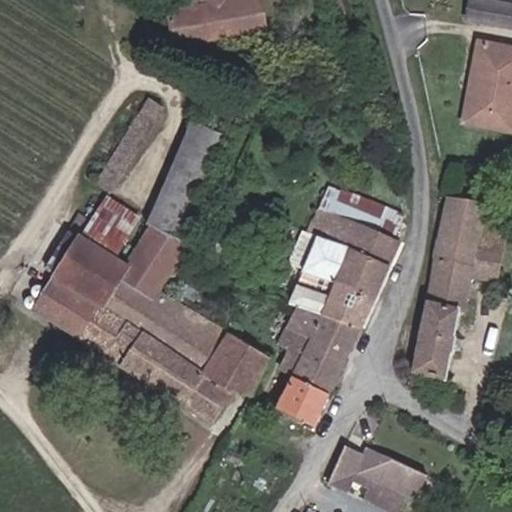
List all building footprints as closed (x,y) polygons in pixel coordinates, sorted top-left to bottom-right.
[(191,44),(280,28),(274,0),(210,0),(211,3),(184,8),(191,44)] [(511,0),(475,0),(467,26),(511,39),(511,0)] [(460,133),(506,146),(511,128),(511,65),(484,57),(460,133)] [(95,185),(109,194),(165,111),(151,103),(95,185)] [(185,245),(173,239),(221,137),(192,124),(144,227),(152,232),(130,275),(163,293),(185,245)] [(301,302),(361,324),(397,250),(404,235),(398,233),(408,210),(335,180),(320,212),(330,216),(307,264),(290,298),(301,302)] [(118,243),(133,218),(96,196),(85,216),(81,223),(118,243)] [(476,278),(500,282),(511,219),(511,206),(483,201),(481,210),(447,204),(412,383),(443,405),(463,309),(470,310),(476,278)] [(37,267),(51,275),(81,223),(85,216),(70,209),(37,267)] [(296,260),(307,264),(330,216),(320,212),(296,260)] [(78,347),(83,340),(124,272),(108,263),(118,243),(81,223),(51,275),(27,316),(78,347)] [(256,391),(272,358),(162,294),(163,293),(130,275),(124,272),(83,340),(213,422),(234,390),(256,391)] [(297,370),(331,387),(361,324),(301,302),(283,338),(306,350),(297,370)] [(313,421),(316,420),(331,387),(297,370),(280,403),(313,421)] [(415,490),(368,466),(377,446),(356,436),(337,475),(390,503),(406,510),(415,490)]
